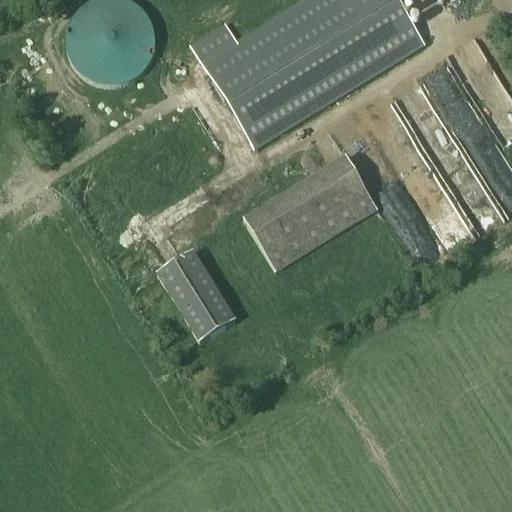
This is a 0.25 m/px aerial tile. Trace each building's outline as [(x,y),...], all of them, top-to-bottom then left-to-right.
[(425,50),(394,0),(310,0),(236,45),(226,28),(190,50),(255,155),(425,50)] [(112,91),(116,91),(120,91),(123,90),(127,88),(131,87),(134,85),(137,83),(140,80),(143,77),(146,74),(148,71),(150,68),(152,64),(153,60),(154,57),(155,53),(155,49),(155,45),(155,41),(154,37),(153,33),(152,30),(150,26),(148,23),(146,20),(144,17),(141,14),(138,12),(135,9),(131,7),(128,6),(124,4),(121,3),(117,3),(113,2),(109,2),(105,3),(101,3),(98,4),(94,5),(91,7),(87,9),(84,11),(81,13),(78,16),(76,19),(73,22),(71,25),(70,29),(68,32),(67,36),(67,40),(66,44),(66,48),(66,51),(67,55),(68,59),(69,63),(71,66),(72,70),(75,73),(77,76),(80,79),(83,82),(86,84),(89,86),(93,88),(96,89),(100,90),(104,91),(108,91),(112,91)] [(345,161),(243,225),(276,278),(378,215),(345,161)] [(48,231),(62,226),(54,208),(41,214),(48,231)] [(236,326),(193,256),(151,282),(194,352),(236,326)]
